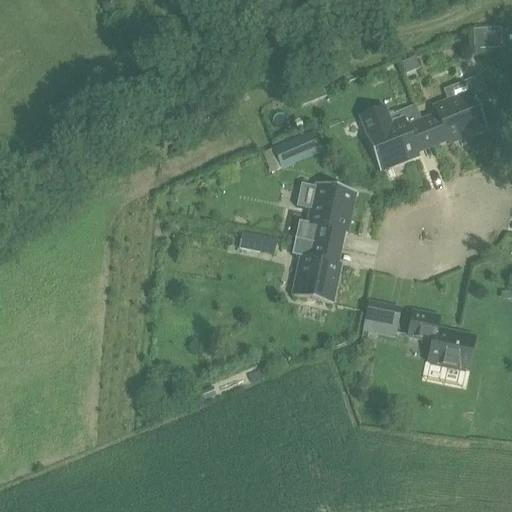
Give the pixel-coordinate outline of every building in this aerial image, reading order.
[(117,11),(119,4),(116,0),(103,0),(102,6),(105,12),(111,14),(117,11)] [(153,36),(173,37),(174,23),(153,21),(153,36)] [(500,32),(473,33),(474,53),(501,51),(500,32)] [(417,70),(414,61),(402,66),(405,74),(417,70)] [(421,123),(429,144),(444,137),(447,145),(485,130),(486,132),(487,132),(477,106),(488,101),(479,78),(444,92),(449,103),(433,110),(436,117),(421,123)] [(325,97),(321,86),(299,95),(303,106),(325,97)] [(415,149),(429,144),(421,123),(406,129),(403,122),(392,126),(388,117),(362,127),(365,135),(364,135),(379,174),(381,174),(380,172),(417,157),(415,149)] [(272,150),(281,172),(317,156),(307,135),(272,150)] [(295,239),(313,243),(335,247),(338,233),(346,234),(354,195),(356,195),(356,194),(315,185),(315,187),(317,187),(309,224),(299,222),(295,239)] [(238,252),(274,259),(277,243),(242,235),(238,252)] [(335,247),(313,243),(309,260),(302,258),(293,298),(291,297),(291,299),(333,307),(333,306),(331,306),(339,266),(331,264),(335,247)] [(363,335),(396,341),(402,311),(369,304),(363,335)] [(429,364),(467,371),(474,339),(436,331),(439,318),(414,313),(409,338),(433,343),(429,364)] [(258,372),(253,375),(257,382),(262,380),(258,372)] [(212,388),(197,395),(202,404),(216,397),(212,388)]
